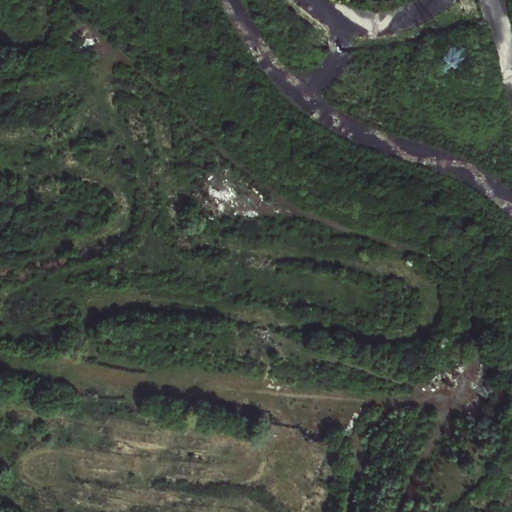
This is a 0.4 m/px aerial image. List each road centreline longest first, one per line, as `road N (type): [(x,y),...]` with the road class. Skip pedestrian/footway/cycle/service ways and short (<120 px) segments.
road 1 (track): [(0,294),(166,301),(381,341),(409,338),(434,308),(429,292),(379,269),(216,248),(187,237),(172,216),(158,121),(128,87),(93,78),(0,99)]
road 2 (track): [(398,511),(410,476),(470,384),(476,322),(466,293),(447,268),(424,256),(294,206),(63,0)]
road 3 (track): [(0,361),(455,408)]
road 4 (track): [(279,511),(250,498),(145,489),(99,466),(63,462),(45,463),(42,477),(72,495),(159,511)]
road 5 (track): [(0,425),(33,421),(239,449),(251,473),(233,481),(161,471)]
road 6 (track): [(0,167),(89,173),(113,184),(125,202),(123,222),(98,239),(0,254)]
road 7 (track): [(408,404),(378,419),(362,443),(348,511)]
